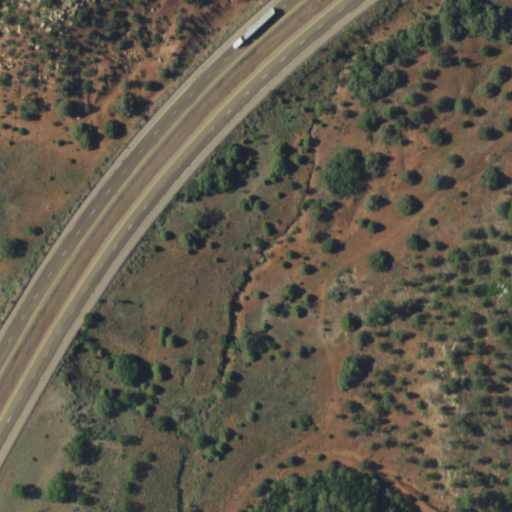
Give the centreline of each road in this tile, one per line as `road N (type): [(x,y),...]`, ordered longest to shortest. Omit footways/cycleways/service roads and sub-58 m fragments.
road 1 (motorway): [(31,376),(153,192),(222,114),(350,0)]
road 2 (motorway): [(299,0),(249,40),(126,176),(0,368)]
